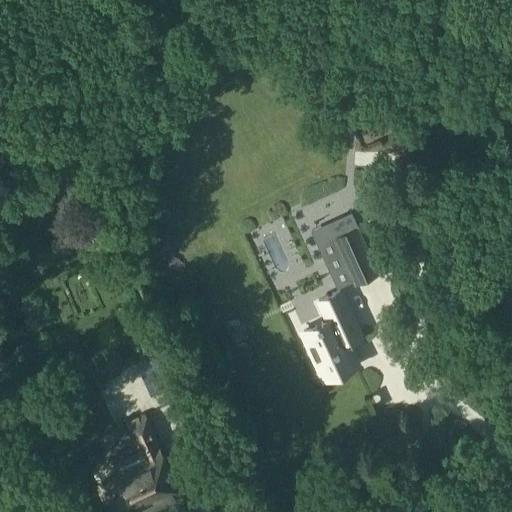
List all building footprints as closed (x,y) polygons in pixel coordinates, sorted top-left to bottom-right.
[(167,33),(150,41),(160,64),(177,56),(167,33)] [(66,202),(73,217),(89,210),(83,195),(66,202)] [(356,282),(378,272),(358,227),(319,244),(338,286),(354,279),(356,282)] [(360,335),(340,290),(319,300),(329,320),(305,331),(325,375),(355,360),(347,342),(360,335)] [(129,424),(141,452),(92,474),(108,511),(117,511),(121,511),(136,505),(140,511),(180,495),(146,417),(129,424)] [(43,469),(45,469),(35,446),(33,447),(28,435),(16,440),(21,452),(32,477),(39,485),(48,480),(43,469)] [(35,446),(45,469),(51,466),(42,443),(35,446)]
